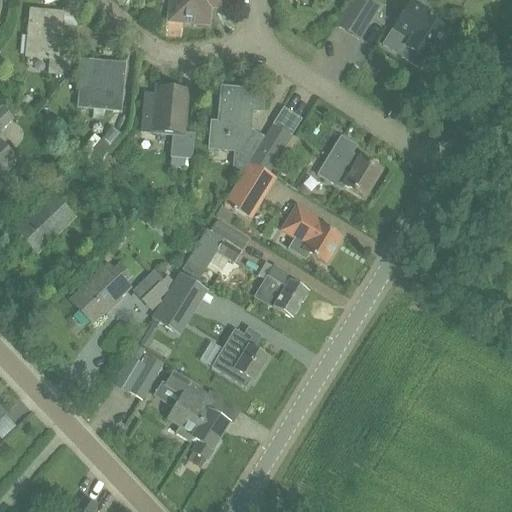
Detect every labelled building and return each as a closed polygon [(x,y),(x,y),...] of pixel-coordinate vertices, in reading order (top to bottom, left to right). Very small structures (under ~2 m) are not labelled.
[(170,0),(169,21),(208,25),(210,7),(223,9),(223,0),(170,0)] [(351,0),(335,26),(360,41),(381,8),(368,0),(351,0)] [(447,31),(428,19),(432,11),(414,0),(411,0),(395,28),(412,39),(405,49),(424,61),(433,46),(436,48),(447,31)] [(48,75),(68,77),(70,59),(57,57),(60,14),(31,12),(27,57),(49,59),(48,75)] [(77,107),(118,111),(122,66),(92,63),(90,86),(79,85),(77,107)] [(233,167),(242,172),(263,138),(249,130),(251,111),(261,111),(263,92),(222,88),(219,124),(212,123),(210,149),(235,151),(233,167)] [(170,158),(192,160),(194,134),(183,133),(186,92),(156,89),(154,110),(142,109),(140,132),(172,135),(170,158)] [(25,94),(21,97),(22,102),(27,103),(30,100),(29,96),(25,94)] [(0,108),(0,132),(14,119),(2,106),(0,108)] [(250,163),(268,174),(291,136),(273,125),(249,163),(250,163)] [(89,155),(99,163),(122,135),(112,127),(89,155)] [(352,154),(356,147),(340,138),(316,178),(340,192),(343,187),(364,199),(381,172),(352,154)] [(0,177),(18,161),(0,142),(0,177)] [(44,181),(55,193),(76,173),(65,161),(44,181)] [(269,175),(268,174),(250,163),(224,205),(247,219),(263,192),(267,194),(271,188),(263,183),(269,175)] [(15,231),(36,254),(74,218),(53,196),(15,231)] [(168,216),(171,219),(175,220),(180,218),(182,214),(182,210),(179,206),(174,205),(170,207),(168,211),(168,216)] [(308,255),(325,265),(341,239),(319,226),(323,221),(296,205),(279,233),(293,241),(287,251),(304,261),(308,255)] [(160,217),(149,208),(142,216),(153,225),(160,217)] [(173,289),(201,306),(210,290),(198,283),(217,253),(234,264),(242,252),(248,241),(218,221),(210,231),(209,231),(183,273),(173,289)] [(71,301),(92,323),(130,288),(126,284),(133,277),(119,263),(112,270),(109,266),(71,301)] [(274,310),(291,320),(308,294),(293,285),(297,279),(273,265),(253,298),(274,311),(274,310)] [(132,292),(142,302),(163,281),(154,271),(132,292)] [(184,321),(193,306),(169,292),(160,306),(184,321)] [(149,328),(139,344),(147,349),(152,340),(150,339),(155,331),(149,328)] [(268,360),(253,350),(260,338),(248,330),(243,337),(234,331),(211,368),(245,389),(250,381),(254,383),(268,360)] [(139,361),(144,352),(137,348),(131,356),(139,361)] [(124,390),(142,401),(163,366),(144,355),(124,390)] [(176,434),(187,441),(216,395),(209,391),(207,394),(172,373),(164,386),(182,398),(168,419),(180,427),(176,434)] [(190,451),(206,461),(229,425),(211,413),(221,398),(216,395),(187,441),(190,443),(193,439),(197,441),(190,451)] [(180,464),(185,467),(189,460),(184,457),(180,464)] [(95,511),(98,508),(83,498),(73,511),(95,511)]
